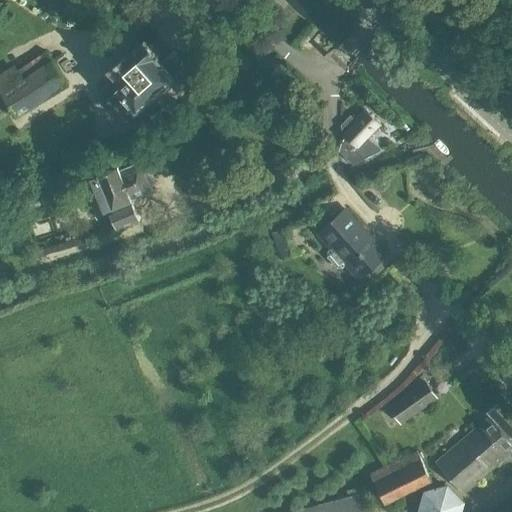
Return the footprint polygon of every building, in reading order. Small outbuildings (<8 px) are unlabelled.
[(501,0),(497,6),(503,11),(508,4),(502,0),(501,0)] [(127,119),(187,65),(173,50),(162,61),(157,55),(160,53),(146,37),(128,53),(128,52),(110,68),(124,83),(108,99),(127,119)] [(0,78),(0,90),(17,116),(67,83),(52,60),(23,78),(17,68),(0,78)] [(339,150),(340,151),(352,163),(364,157),(355,149),(367,136),(373,142),(383,132),(376,126),(380,122),(366,109),(356,120),(351,115),(342,124),(344,133),(339,150)] [(151,181),(156,179),(152,167),(146,170),(142,160),(121,169),(119,165),(99,174),(92,177),(105,211),(109,209),(117,229),(141,219),(133,200),(155,190),(151,181)] [(338,268),(343,268),(348,264),(361,278),(387,254),(346,209),(320,233),(333,247),(328,251),(328,256),(338,268)] [(273,234),(281,256),(297,249),(289,228),(273,234)] [(398,426),(437,398),(425,382),(386,409),(398,426)] [(489,411),(492,414),(436,462),(464,493),(511,450),(511,405),(504,397),(489,411)] [(386,504),(433,481),(418,451),(371,473),(386,504)] [(419,511),(461,511),(464,502),(447,486),(425,492),(419,511)] [(370,511),(365,494),(292,511),(370,511)] [(511,511),(511,497),(494,511),(511,511)]
